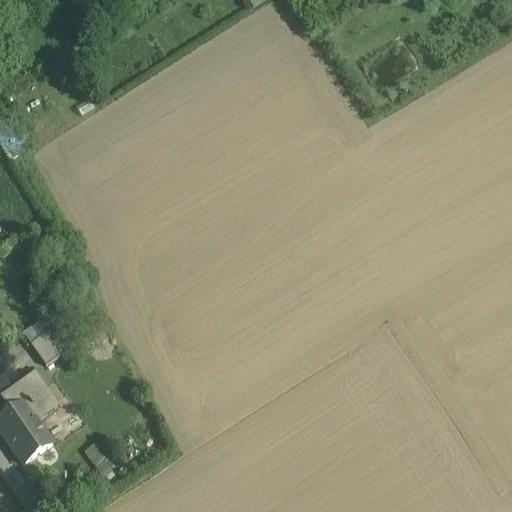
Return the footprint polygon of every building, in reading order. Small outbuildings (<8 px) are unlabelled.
[(246,0),(251,8),(266,0),(246,0)] [(1,206),(0,206),(0,234),(13,228),(1,206)] [(22,331),(27,342),(48,331),(43,321),(22,331)] [(56,330),(31,347),(46,369),(71,351),(56,330)] [(58,410),(35,377),(2,400),(13,415),(25,407),(37,425),(58,410)] [(13,415),(0,424),(0,432),(24,467),(52,447),(37,425),(25,407),(13,415)] [(110,469),(102,458),(93,465),(101,475),(110,469)]
